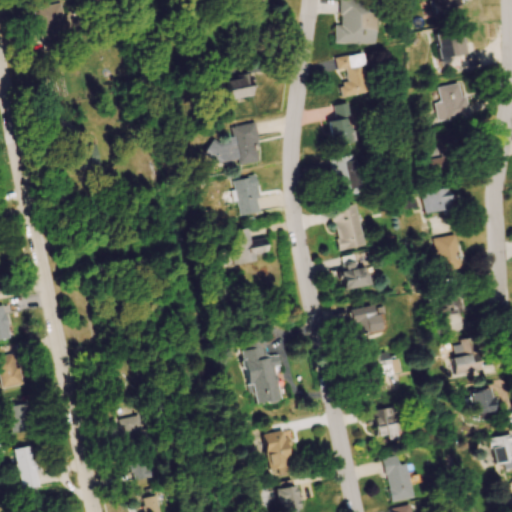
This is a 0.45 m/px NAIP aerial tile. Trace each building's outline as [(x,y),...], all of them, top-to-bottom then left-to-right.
[(435,0),(438,16),(466,12),(464,0),(435,0)] [(376,28),(361,28),(360,7),(340,8),(341,25),(334,25),(336,44),(376,42),(376,28)] [(367,93),(362,66),(349,68),(347,55),(334,57),(336,70),(345,69),(347,81),(339,82),(342,97),(367,93)] [(435,87),(439,101),(433,102),(437,121),(466,114),(458,81),(435,87)] [(230,128),(233,141),(227,142),(232,165),(259,159),(250,123),(230,128)] [(238,216),(260,213),(254,177),(233,181),(238,216)] [(361,246),(357,217),(342,219),(343,222),(336,223),(338,238),(333,239),(335,250),(361,246)] [(252,261),(251,255),(264,252),(262,243),(250,245),(248,229),(227,232),(233,264),(252,261)] [(453,277),(452,269),(457,269),(454,235),(433,237),(436,278),(453,277)] [(339,256),(341,270),(338,270),(340,289),(366,286),(363,266),(353,268),(352,255),(339,256)] [(435,292),(437,313),(459,311),(458,291),(435,292)] [(0,305),(0,339),(10,337),(4,304),(0,305)] [(376,330),(371,305),(348,309),(352,334),(376,330)] [(253,403),(277,399),(272,366),(277,366),(276,354),(263,356),(260,338),(243,341),(244,350),(239,350),(245,386),(250,385),(253,403)] [(478,370),(471,338),(452,342),(454,356),(450,357),(453,375),(478,370)] [(394,359),(385,360),(384,352),(364,355),(368,385),(378,384),(377,376),(396,373),(394,359)] [(0,387),(20,384),(13,353),(0,356),(0,387)] [(468,392),(472,414),(493,411),(489,388),(468,392)] [(5,406),(7,432),(26,430),(24,404),(5,406)] [(398,440),(391,405),(368,410),(373,436),(381,435),(383,443),(398,440)] [(119,438),(142,437),(141,417),(118,418),(119,438)] [(260,434),(268,475),(289,471),(284,446),(291,445),(289,435),(282,436),(281,430),(260,434)] [(501,462),(502,470),(511,467),(511,444),(510,433),(487,438),(492,464),(501,462)] [(10,450),(20,490),(37,486),(28,445),(10,450)] [(403,463),(396,465),(394,455),(380,458),(388,501),(410,497),(403,463)] [(297,511),(293,485),(274,489),(277,511),(297,511)] [(142,511),(160,511),(157,495),(140,498),(142,511)]
